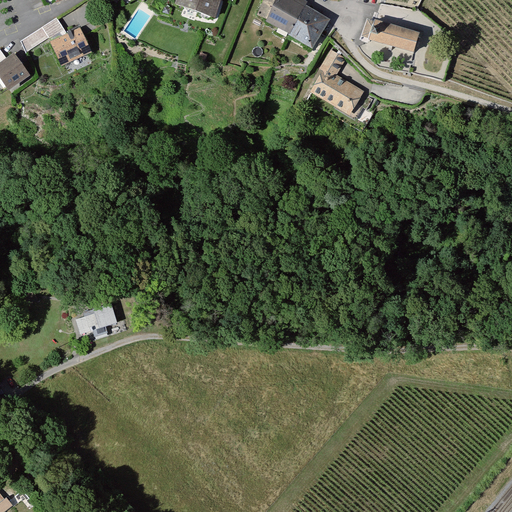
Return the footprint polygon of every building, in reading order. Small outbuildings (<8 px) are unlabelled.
[(175,0),(172,10),(210,24),(218,0),(175,0)] [(312,49),(329,21),(305,7),(307,2),(301,0),(276,0),(266,23),(290,35),(312,49)] [(92,52),(80,28),(67,35),(56,19),(20,41),(26,53),(49,39),(60,67),(92,52)] [(421,35),(376,21),(375,22),(370,21),(367,30),(364,39),(370,40),(369,42),(415,55),(421,35)] [(350,117),(364,93),(335,76),(345,59),(331,51),(320,70),(323,71),(310,94),(350,117)] [(14,59),(0,67),(0,80),(6,91),(26,80),(14,59)] [(36,301),(32,290),(10,299),(14,309),(36,301)] [(119,323),(113,305),(94,311),(96,314),(77,320),(82,335),(119,323)] [(0,511),(5,511),(13,507),(8,500),(6,502),(0,494),(0,511)]
